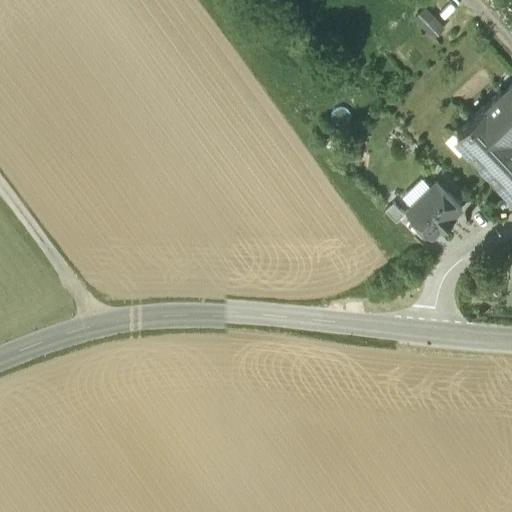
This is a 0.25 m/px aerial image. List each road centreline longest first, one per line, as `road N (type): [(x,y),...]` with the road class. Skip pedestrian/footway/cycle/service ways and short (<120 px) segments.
road 1 (secondary): [(0,359),(95,323),(158,315),(431,339)]
road 2 (track): [(0,188),(95,323)]
road 3 (residential): [(431,339),(450,274),(511,229)]
